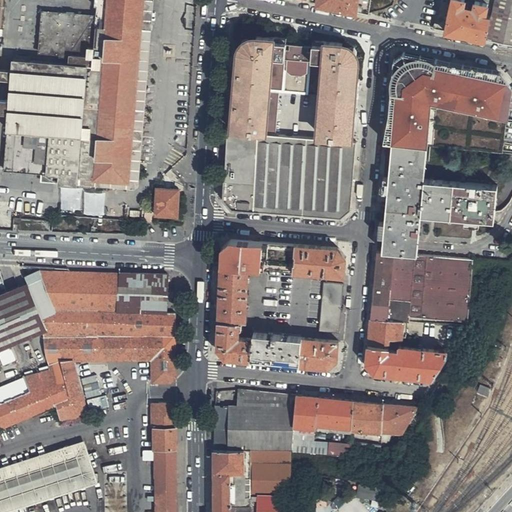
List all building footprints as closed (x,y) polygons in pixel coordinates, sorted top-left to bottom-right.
[(94,0),(94,6),(93,6),(91,17),(42,15),(39,53),(59,55),(58,58),(69,59),(69,67),(14,62),(4,171),(41,175),(60,176),(59,185),(83,187),(84,178),(127,181),(142,0),(94,0)] [(152,0),(142,0),(127,181),(84,178),(83,187),(134,191),(152,0)] [(318,0),(318,5),(369,16),(370,0),(318,0)] [(438,0),(432,29),(485,41),(490,18),(484,16),(486,6),(493,7),(494,0),(474,0),(473,9),(475,11),(473,13),(467,12),(467,8),(463,7),(464,1),(460,0),(438,0)] [(490,18),(485,41),(511,46),(511,0),(494,0),(493,7),(490,18)] [(339,48),(339,43),(321,42),(320,47),(310,46),(310,47),(284,45),(284,44),(273,44),(273,39),(256,37),(255,43),(246,42),(246,47),(241,47),(240,56),(235,56),(230,132),(266,135),(268,92),(277,93),(318,96),(315,139),(353,142),(358,64),(352,63),(353,54),(348,54),(349,49),(339,48)] [(500,74),(434,59),(433,65),(498,79),(497,83),(507,86),(500,74)] [(498,79),(433,65),(433,67),(427,63),(418,61),(417,67),(403,77),(398,76),(397,82),(397,86),(398,91),(397,91),(392,140),(425,145),(429,101),(430,97),(435,98),(434,102),(506,118),(510,90),(507,86),(497,83),(498,79)] [(417,67),(418,61),(416,62),(410,63),(406,65),(402,69),(398,76),(403,77),(417,67)] [(386,140),(392,140),(397,91),(391,90),(386,140)] [(277,93),(268,92),(266,135),(274,135),(277,93)] [(500,154),(506,118),(434,102),(429,101),(425,145),(427,145),(500,154)] [(351,208),(357,142),(353,142),(315,139),(274,135),(266,135),(230,132),(227,132),(223,200),(231,209),(340,218),(351,208)] [(382,244),(381,252),(416,256),(417,247),(420,215),(464,218),(463,224),(471,225),(471,219),(479,220),(493,221),(496,186),(423,179),(427,145),(425,145),(392,140),(388,185),(387,192),(384,222),(382,237),(382,244)] [(60,176),(41,175),(40,184),(59,185),(60,176)] [(177,217),(179,192),(157,191),(156,215),(177,217)] [(85,219),(63,213),(60,225),(73,229),(74,225),(83,227),(85,219)] [(256,262),(257,242),(230,240),(221,248),(220,268),(242,269),(243,262),(256,262)] [(293,272),(295,245),(257,242),(256,262),(243,262),(242,269),(247,269),(293,272)] [(339,249),(295,245),(293,272),(345,276),(347,257),(339,249)] [(376,251),(370,319),(404,322),(411,322),(412,317),(468,320),(472,261),(416,256),(381,252),(376,251)] [(242,269),(220,268),(217,321),(240,323),(244,323),(247,269),(242,269)] [(171,384),(175,379),(174,314),(167,313),(167,277),(70,275),(41,275),(40,273),(26,279),(28,284),(9,293),(0,273),(0,428),(69,400),(75,417),(86,413),(77,378),(72,380),(67,361),(73,361),(152,360),(152,383),(171,384)] [(319,332),(340,334),(344,285),(324,283),(319,332)] [(404,322),(370,319),(367,344),(388,346),(389,338),(401,339),(401,337),(402,335),(404,322)] [(224,359),(251,362),(253,340),(239,338),(240,323),(217,321),(215,348),(224,359)] [(411,322),(404,322),(402,335),(423,335),(424,323),(411,322)] [(253,340),(251,362),(299,366),(302,338),(253,333),(253,340)] [(337,359),(339,341),(302,338),(299,366),(326,368),(337,359)] [(401,339),(389,338),(388,346),(400,347),(401,339)] [(374,373),(431,378),(446,357),(446,351),(400,347),(397,349),(396,351),(391,350),(387,352),(388,346),(367,344),(365,362),(374,373)] [(72,380),(77,378),(73,361),(67,361),(72,380)] [(293,430),(297,395),(239,390),(235,410),(227,410),(226,450),(290,451),(292,440),(293,430)] [(354,401),(297,395),(294,422),(316,424),(316,421),(350,424),(354,401)] [(69,400),(56,405),(61,421),(75,417),(69,400)] [(384,404),(354,401),(350,424),(381,426),(384,404)] [(176,511),(175,408),(175,407),(170,404),(153,404),(153,450),(156,449),(156,511),(176,511)] [(415,406),(384,404),(381,426),(391,427),(400,428),(415,406)] [(227,410),(215,410),(214,450),(226,450),(227,410)] [(314,442),(316,424),(294,422),(292,440),(314,442)] [(377,460),(387,461),(391,427),(381,426),(379,445),(377,460)] [(0,511),(6,511),(98,483),(85,440),(0,468),(0,511)] [(330,444),(292,440),(290,451),(329,455),(330,444)] [(350,457),(377,460),(379,445),(350,442),(350,444),(350,457)] [(330,444),(329,455),(350,457),(350,444),(331,443),(330,444)] [(226,450),(214,450),(213,511),(290,511),(290,451),(226,450)] [(358,493),(378,500),(382,487),(362,480),(358,493)]
